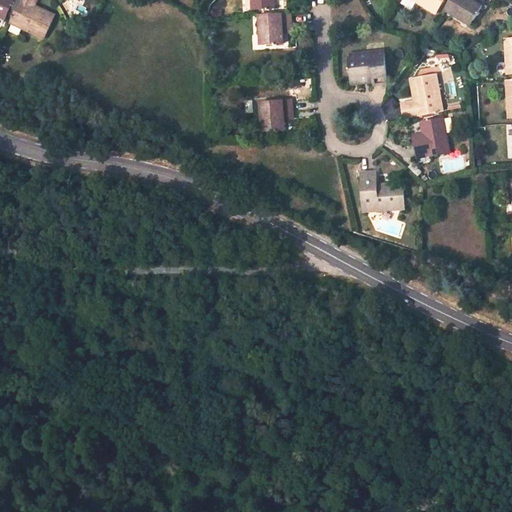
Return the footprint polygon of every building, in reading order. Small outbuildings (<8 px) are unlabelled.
[(0,0),(0,18),(4,20),(13,0),(0,0)] [(32,13),(34,6),(37,0),(20,0),(10,24),(43,39),(51,21),(32,13)] [(251,0),(252,9),(274,8),(274,0),(251,0)] [(412,0),(435,13),(443,0),(412,0)] [(473,1),(471,0),(451,0),(445,12),(462,22),(465,18),(473,22),(482,7),(473,1)] [(32,13),(51,21),(54,15),(34,6),(32,13)] [(292,14),(260,16),(261,33),(266,33),(266,44),(283,43),(283,33),(283,27),(292,26),(292,14)] [(473,22),(465,18),(462,22),(470,27),(473,22)] [(375,51),(348,54),(349,61),(375,58),(375,51)] [(387,83),(383,51),(375,51),(375,58),(349,61),(351,78),(373,76),(374,82),(374,84),(387,83)] [(406,121),(444,113),(437,76),(417,79),(421,101),(414,103),(403,105),(406,121)] [(421,101),(417,79),(410,80),(414,103),(421,101)] [(292,101),(260,103),(261,121),(267,120),(267,131),(285,130),(284,119),(284,114),(293,113),(292,101)] [(423,134),(424,139),(414,141),(418,158),(449,151),(443,119),(421,123),(423,134)] [(361,173),(363,213),(400,210),(399,189),(377,190),(377,184),(375,171),(361,173)] [(403,182),(377,184),(377,190),(399,189),(400,210),(405,210),(403,182)]
